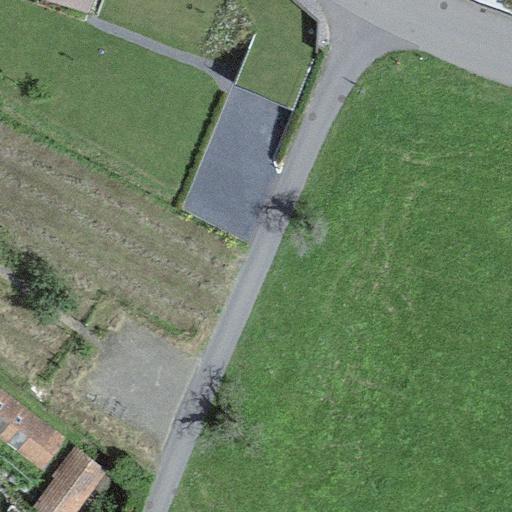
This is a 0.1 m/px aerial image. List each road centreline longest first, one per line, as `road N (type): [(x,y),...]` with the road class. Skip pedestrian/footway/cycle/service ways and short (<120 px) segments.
road 1 (residential): [(373,0),(147,511)]
road 2 (tertiary): [(511,39),(375,0)]
